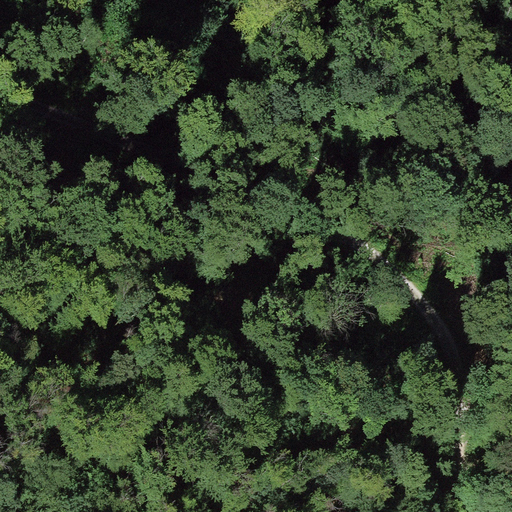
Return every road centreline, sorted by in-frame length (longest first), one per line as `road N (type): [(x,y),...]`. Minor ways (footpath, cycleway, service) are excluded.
road 1 (track): [(0,97),(272,192),(383,258),(428,306),(447,362),(455,511)]
road 2 (track): [(511,257),(465,143),(402,49),(341,0)]
